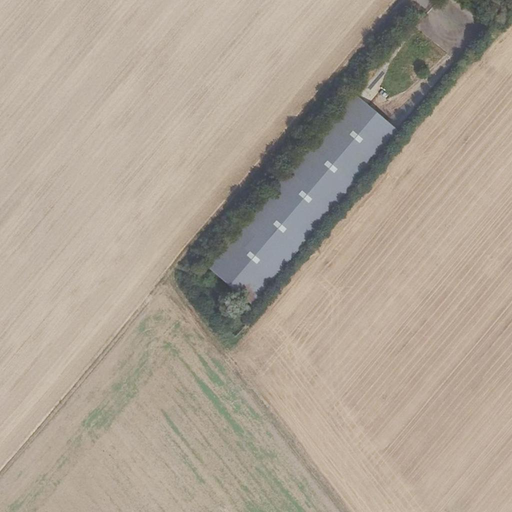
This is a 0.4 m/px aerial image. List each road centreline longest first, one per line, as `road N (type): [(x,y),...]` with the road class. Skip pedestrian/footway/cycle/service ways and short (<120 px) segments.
road 1 (track): [(0,468),(399,0)]
road 2 (track): [(169,274),(349,511)]
